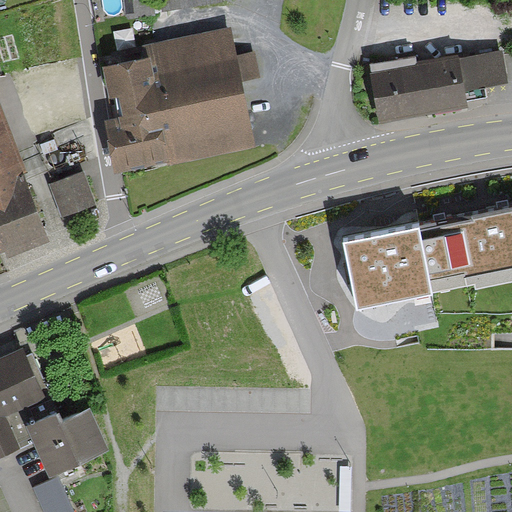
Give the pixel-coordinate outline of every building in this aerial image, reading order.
[(219,0),(156,0),(158,10),(219,0)] [(117,172),(253,148),(233,37),(153,51),(154,60),(112,67),(122,124),(109,127),(117,172)] [(382,118),(469,102),(466,86),(511,77),(505,45),(460,54),(459,49),(372,65),(382,118)] [(0,248),(42,234),(0,121),(0,248)] [(92,200),(80,171),(47,184),(59,213),(92,200)] [(371,226),(348,230),(360,292),(481,268),(483,274),(511,267),(511,198),(505,200),(476,205),(477,210),(442,216),(424,220),(423,216),(371,226)] [(0,448),(17,441),(18,444),(35,437),(20,403),(47,391),(26,342),(0,353),(0,448)] [(67,412),(62,402),(29,419),(52,470),(76,458),(108,443),(91,402),(67,412)] [(352,464),(342,464),(341,508),(351,508),(352,464)] [(76,511),(58,473),(33,484),(46,511),(76,511)]
